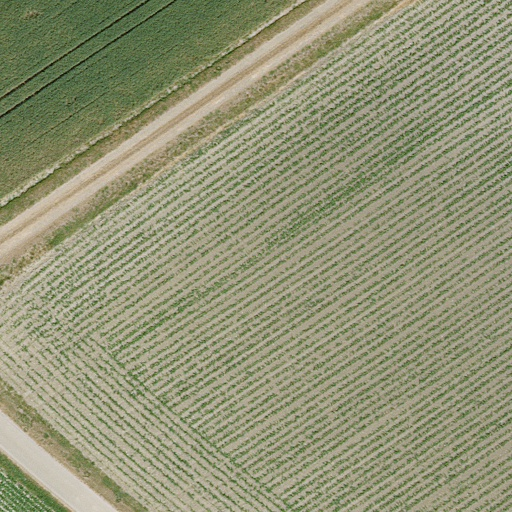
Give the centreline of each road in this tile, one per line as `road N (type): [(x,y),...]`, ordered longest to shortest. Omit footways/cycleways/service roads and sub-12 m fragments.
road 1 (track): [(0,244),(349,0)]
road 2 (unclassified): [(0,427),(99,511)]
